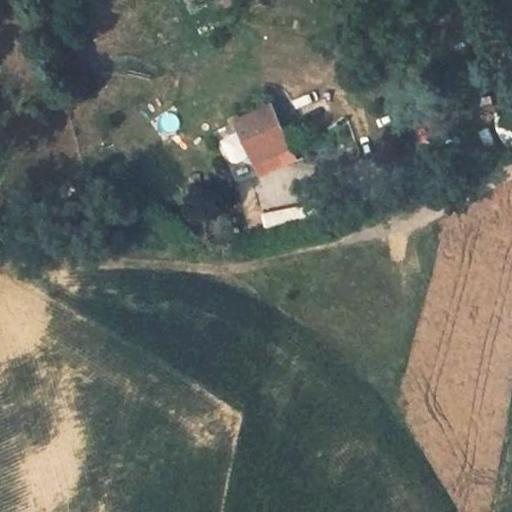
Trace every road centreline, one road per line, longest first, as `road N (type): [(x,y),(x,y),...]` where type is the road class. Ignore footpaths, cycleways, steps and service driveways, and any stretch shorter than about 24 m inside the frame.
road 1 (track): [(0,273),(223,262),(379,234)]
road 2 (unclassified): [(511,169),(379,234)]
